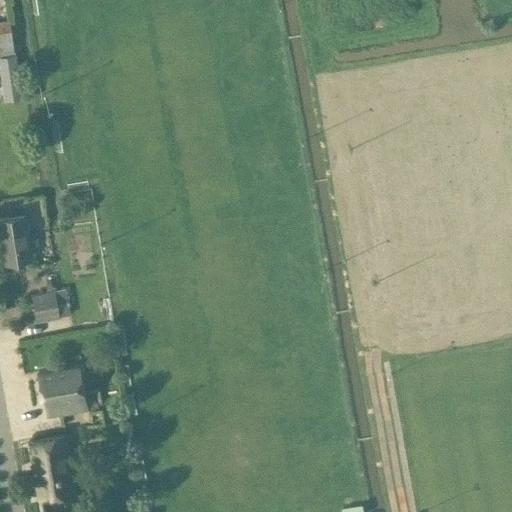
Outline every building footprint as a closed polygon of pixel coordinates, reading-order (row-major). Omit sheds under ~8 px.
[(0,22),(0,69),(4,100),(20,98),(9,21),(0,22)] [(32,258),(28,233),(25,214),(0,217),(0,261),(0,263),(32,258)] [(53,291),(31,295),(35,320),(57,316),(53,291)] [(88,401),(81,364),(38,371),(45,409),(88,401)] [(77,493),(68,433),(29,440),(38,499),(77,493)]
